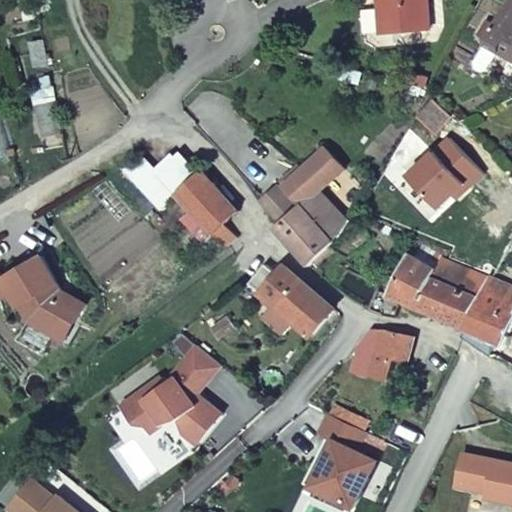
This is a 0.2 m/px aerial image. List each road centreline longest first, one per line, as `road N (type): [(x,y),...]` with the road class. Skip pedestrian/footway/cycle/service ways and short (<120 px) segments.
road 1 (residential): [(511,381),(437,331),(354,312),(276,243),(164,102),(92,161),(0,217)]
road 2 (unknown): [(354,312),(308,375),(164,511)]
